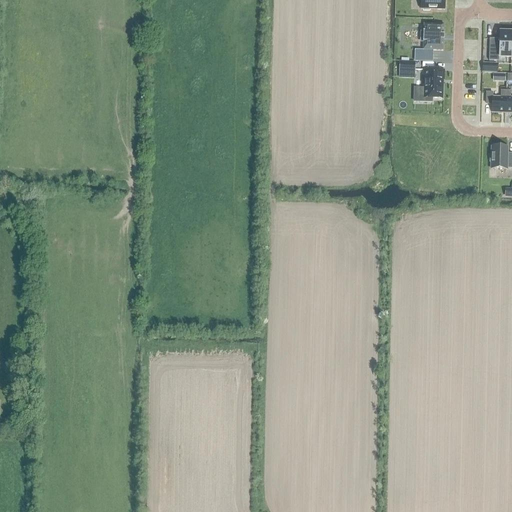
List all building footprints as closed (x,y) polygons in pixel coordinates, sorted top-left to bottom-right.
[(420,0),(420,10),(422,10),(422,11),(429,11),(429,10),(444,10),(444,0),(420,0)] [(443,35),(444,25),(423,25),(423,32),(423,33),(423,42),(422,42),(422,43),(423,43),(422,51),(443,51),(443,41),(444,41),(443,41),(443,36),(444,36),(444,35),(443,35)] [(498,58),(510,58),(511,34),(499,33),(499,39),(489,39),(488,61),(498,62),(498,58)] [(398,72),(414,73),(415,63),(399,62),(398,72)] [(491,63),(483,63),(482,72),(490,72),(491,63)] [(420,89),(419,102),(432,103),(432,99),(441,99),(442,71),(424,70),(424,89),(420,89)] [(491,104),(491,113),(505,114),(505,91),(500,91),(500,98),(492,98),(492,93),(486,93),(485,104),(491,104)] [(506,155),(507,148),(500,148),(500,146),(493,145),(493,148),(491,148),(491,156),(489,155),(489,163),(491,163),(490,170),(506,170),(506,168),(511,168),(511,154),(510,154),(510,155),(506,155)]
